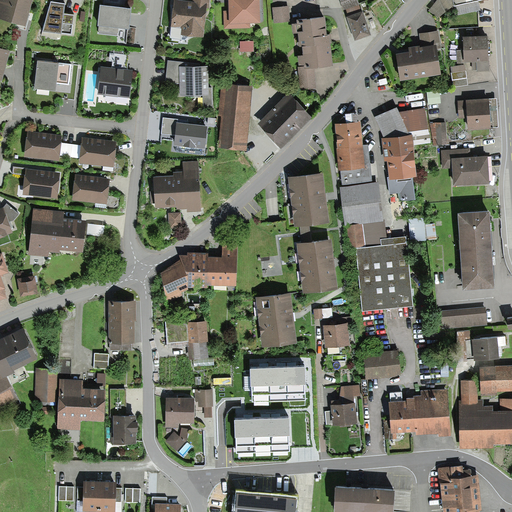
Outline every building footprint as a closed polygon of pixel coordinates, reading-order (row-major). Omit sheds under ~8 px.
[(30,0),(0,0),(0,1),(0,16),(25,23),(30,0)] [(192,0),(192,1),(184,0),(174,0),(171,27),(182,28),(181,35),(204,37),(206,8),(209,8),(209,0),(192,0)] [(229,0),(229,10),(224,10),(225,29),(251,28),(250,22),(260,22),(259,0),(229,0)] [(454,5),(452,0),(437,0),(430,10),(438,18),(454,5)] [(481,9),(478,0),(477,0),(454,5),(456,15),(481,9)] [(65,4),(51,2),(42,35),(61,38),(62,32),(71,33),(73,15),(63,14),(65,4)] [(129,28),(131,9),(100,5),(98,25),(129,28)] [(289,7),(273,8),(274,23),(291,21),(289,7)] [(354,38),(367,34),(361,13),(348,17),(354,38)] [(292,24),(293,34),(299,33),(300,42),(297,42),(300,67),(298,67),(301,89),(314,87),(312,66),(332,64),(330,41),(332,41),(331,34),(327,35),(325,17),(296,20),(297,24),(292,24)] [(408,52),(397,54),(400,80),(442,74),(438,49),(442,49),(439,31),(419,34),(420,44),(407,46),(408,52)] [(486,60),(485,39),(463,39),(464,61),(486,60)] [(8,50),(0,47),(0,76),(1,77),(8,50)] [(112,61),(112,68),(128,69),(130,55),(110,53),(109,61),(112,61)] [(199,66),(199,64),(168,60),(166,83),(179,83),(180,97),(203,97),(204,108),(213,108),(212,88),(209,88),(208,66),(199,66)] [(71,63),(37,61),(35,88),(57,90),(58,84),(69,85),(71,63)] [(465,65),(451,66),(454,86),(467,84),(465,65)] [(112,68),(101,66),(98,93),(129,96),(132,69),(128,69),(112,68)] [(252,88),(223,85),(220,115),(222,115),(219,147),(246,150),(252,88)] [(431,104),(443,102),(441,90),(428,93),(431,104)] [(289,94),(258,123),(281,147),(312,117),(289,94)] [(497,98),(488,99),(490,127),(498,127),(497,98)] [(459,118),(466,117),(467,130),(490,129),(490,127),(488,99),(458,100),(459,118)] [(376,117),(385,139),(412,135),(413,144),(430,142),(424,109),(398,113),(395,108),(376,117)] [(340,124),(337,124),(342,181),(367,178),(364,145),(360,145),(357,112),(345,113),(340,119),(340,124)] [(176,135),(177,123),(178,119),(163,118),(161,134),(176,135)] [(449,144),(448,122),(432,123),(433,145),(449,144)] [(207,126),(177,123),(176,135),(175,145),(205,148),(207,126)] [(150,141),(159,141),(159,130),(150,130),(150,141)] [(61,143),(62,135),(28,131),(25,156),(59,160),(60,155),(61,143)] [(413,144),(412,135),(385,139),(382,139),(385,161),(388,161),(390,177),(387,177),(389,194),(398,194),(399,202),(414,200),(412,178),(416,177),(413,144)] [(80,158),(79,164),(114,168),(117,142),(82,138),(81,146),(80,158)] [(81,146),(61,143),(60,155),(80,158),(81,146)] [(452,168),(453,186),(490,183),(488,156),(469,157),(469,148),(442,149),(443,169),(452,168)] [(154,177),(155,191),(151,191),(152,203),(156,203),(156,207),(177,206),(177,209),(187,208),(187,212),(202,211),(199,160),(183,161),(184,172),(173,172),(173,176),(154,177)] [(13,174),(25,175),(26,168),(13,167),(13,174)] [(60,173),(26,168),(25,175),(23,194),(57,198),(60,173)] [(109,178),(76,174),(73,201),(106,205),(109,178)] [(322,175),(290,179),(296,225),(328,221),(322,175)] [(378,183),(341,188),(345,226),(348,226),(351,248),(356,248),(365,247),(381,245),(381,239),(386,239),(384,220),(382,220),(378,183)] [(7,203),(3,208),(0,208),(0,236),(13,232),(9,222),(14,220),(19,214),(7,203)] [(64,213),(34,209),(29,254),(49,256),(49,252),(59,253),(59,250),(83,252),(86,221),(64,219),(64,213)] [(457,212),(461,290),(495,288),(490,210),(457,212)] [(181,213),(169,213),(170,228),(182,228),(181,213)] [(424,217),(407,219),(409,241),(435,239),(434,223),(424,224),(424,217)] [(104,226),(88,224),(87,234),(103,236),(104,226)] [(365,247),(356,248),(361,309),(411,306),(406,237),(386,239),(381,239),(381,245),(365,247)] [(330,241),(299,245),(305,292),(336,288),(330,241)] [(236,251),(188,253),(190,283),(238,281),(236,251)] [(3,254),(0,254),(0,300),(7,298),(4,290),(6,289),(1,275),(10,272),(3,254)] [(185,261),(158,275),(166,299),(189,288),(185,261)] [(35,276),(17,279),(21,297),(38,294),(35,276)] [(290,295),(258,299),(263,346),(296,342),(290,295)] [(131,303),(109,303),(109,341),(132,341),(131,303)] [(487,306),(440,309),(442,329),(488,325),(487,306)] [(327,317),(334,317),(334,307),(316,308),(317,322),(328,321),(327,317)] [(208,320),(187,322),(191,362),(212,360),(208,320)] [(348,320),(324,322),(326,344),(350,342),(348,320)] [(170,324),(171,341),(184,340),(184,324),(170,324)] [(38,358),(23,328),(0,339),(0,406),(18,398),(7,377),(15,372),(14,371),(38,358)] [(466,358),(474,357),(474,360),(500,359),(499,338),(465,339),(466,358)] [(398,351),(364,353),(365,377),(399,375),(398,351)] [(109,354),(95,353),(94,368),(108,368),(109,354)] [(511,391),(511,365),(479,367),(480,396),(498,396),(498,392),(511,391)] [(35,401),(57,402),(59,369),(36,368),(35,401)] [(304,368),(252,370),(253,401),(305,399),(304,368)] [(83,380),(60,379),(58,428),(81,429),(81,421),(105,422),(106,389),(83,388),(83,380)] [(461,400),(459,400),(460,447),(493,447),(493,443),(511,442),(511,398),(500,399),(500,411),(493,411),(493,405),(483,405),(483,401),(478,401),(477,380),(461,381),(461,400)] [(114,388),(114,411),(127,411),(128,388),(114,388)] [(391,402),(389,402),(391,438),(395,438),(395,433),(417,431),(417,434),(438,433),(439,436),(451,436),(448,388),(420,390),(421,394),(413,395),(413,397),(406,398),(406,401),(403,401),(402,392),(390,393),(391,402)] [(213,390),(196,390),(196,402),(199,402),(199,407),(205,407),(205,417),(212,417),(212,407),(213,407),(213,390)] [(194,397),(167,397),(166,427),(178,427),(178,423),(194,424),(194,397)] [(358,398),(334,399),(335,424),(359,423),(358,398)] [(136,416),(114,416),(114,437),(113,437),(113,444),(135,444),(135,432),(138,432),(137,422),(136,422),(136,416)] [(288,420),(236,422),(237,453),(289,451),(288,420)] [(174,432),(166,441),(177,451),(186,442),(189,429),(182,428),(180,437),(174,432)] [(443,469),(446,511),(479,511),(476,475),(461,477),(460,468),(443,469)] [(116,482),(85,481),(84,487),(84,501),(83,511),(108,511),(114,511),(115,502),(116,488),(116,482)] [(74,487),(60,487),(59,500),(73,501),(74,487)] [(337,488),(335,511),(393,511),(395,492),(337,488)] [(140,489),(126,489),(126,502),(140,502),(140,489)] [(238,491),(235,511),(296,511),(298,497),(238,491)]
